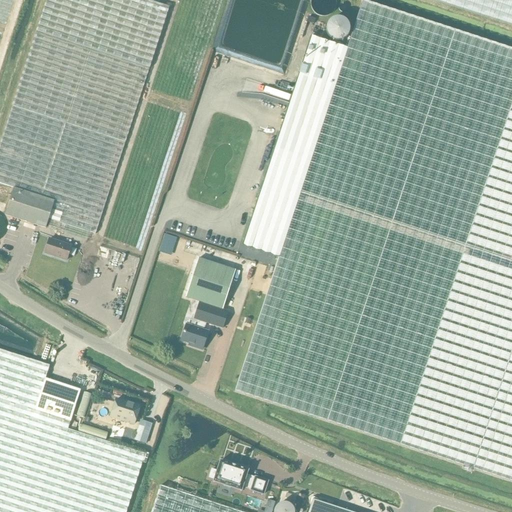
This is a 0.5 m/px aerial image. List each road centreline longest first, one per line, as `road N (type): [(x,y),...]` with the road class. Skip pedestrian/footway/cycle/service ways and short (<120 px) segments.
road 1 (tertiary): [(473,511),(384,483),(214,404),(0,286)]
road 2 (unknown): [(171,202),(232,217),(267,133),(263,114),(210,93)]
road 3 (unknown): [(116,353),(171,202)]
